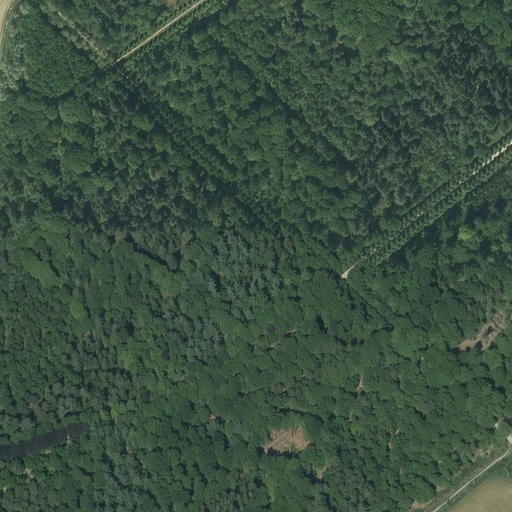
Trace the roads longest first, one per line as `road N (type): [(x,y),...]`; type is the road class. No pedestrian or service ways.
road 1 (track): [(340,279),(201,390),(0,456)]
road 2 (track): [(112,64),(340,279)]
road 3 (track): [(511,440),(393,331)]
road 4 (track): [(374,106),(276,218)]
road 5 (track): [(293,419),(190,511)]
